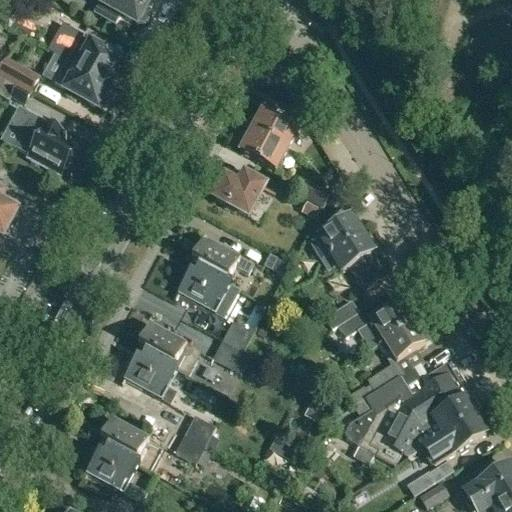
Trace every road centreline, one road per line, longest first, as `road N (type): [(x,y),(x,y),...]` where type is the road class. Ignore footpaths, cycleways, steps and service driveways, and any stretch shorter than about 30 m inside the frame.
road 1 (primary): [(0,451),(247,0)]
road 2 (residential): [(511,387),(281,18),(254,0)]
